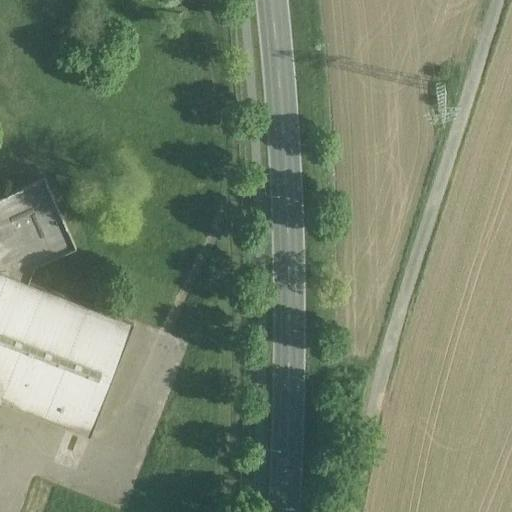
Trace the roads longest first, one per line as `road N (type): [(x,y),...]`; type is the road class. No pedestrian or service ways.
road 1 (track): [(352,511),(503,0)]
road 2 (primary): [(271,0),(287,146),(282,511)]
